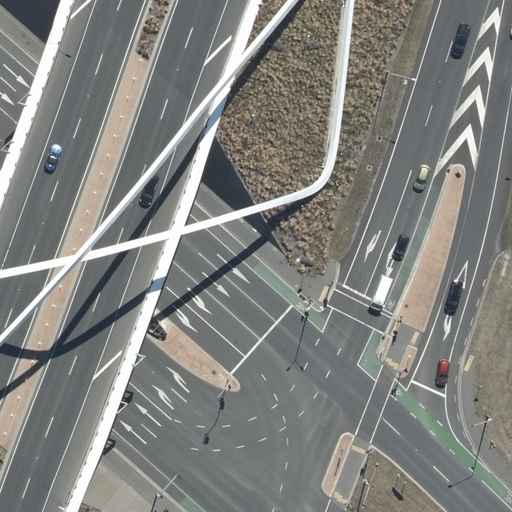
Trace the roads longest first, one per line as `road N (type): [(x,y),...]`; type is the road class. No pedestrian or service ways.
road 1 (trunk): [(203,0),(18,511)]
road 2 (trunk): [(511,22),(475,226),(421,413),(420,458)]
road 3 (primary): [(0,79),(330,375)]
road 4 (trunk): [(470,0),(411,178),(330,375)]
road 5 (trunk): [(0,331),(118,0)]
road 6 (primary): [(246,511),(0,296)]
road 7 (trunk): [(330,375),(271,511)]
road 8 (primary): [(330,375),(420,458)]
